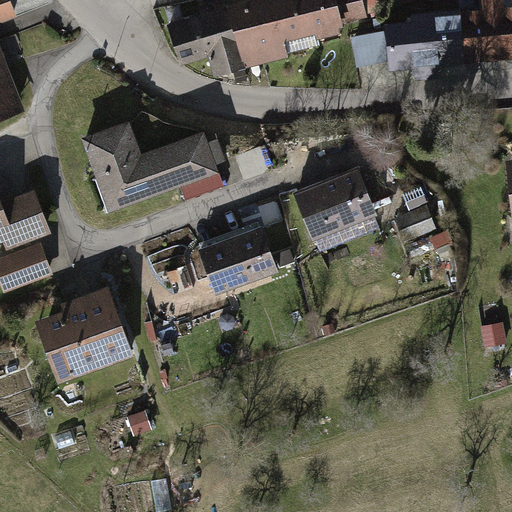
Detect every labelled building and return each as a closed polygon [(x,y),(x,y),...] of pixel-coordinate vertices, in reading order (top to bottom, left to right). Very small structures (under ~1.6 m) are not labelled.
[(16,0),(0,0),(0,23),(22,17),(16,0)] [(338,20),(333,0),(235,0),(223,3),(239,61),(284,49),(280,36),(338,20)] [(333,0),(338,20),(365,13),(361,0),(333,0)] [(361,0),(365,13),(402,0),(361,0)] [(511,0),(462,0),(463,12),(466,57),(511,54),(511,0)] [(239,61),(223,3),(164,19),(174,57),(202,49),(208,70),(239,61)] [(466,57),(463,12),(409,15),(409,21),(376,23),(378,63),(466,57)] [(5,42),(0,43),(0,114),(28,105),(5,42)] [(141,119),(89,137),(114,207),(225,169),(212,130),(152,151),(141,119)] [(511,158),(502,159),(507,217),(511,216),(511,158)] [(350,165),(287,192),(306,237),(370,209),(350,165)] [(414,209),(402,212),(407,234),(439,226),(429,184),(409,188),(414,209)] [(1,205),(11,233),(13,239),(51,226),(39,192),(1,205)] [(0,236),(11,233),(1,205),(0,200),(0,236)] [(261,227),(203,246),(217,290),(276,270),(261,227)] [(43,243),(0,258),(0,275),(5,291),(54,273),(43,243)] [(76,309),(46,319),(65,375),(136,351),(115,286),(73,300),(76,309)]
